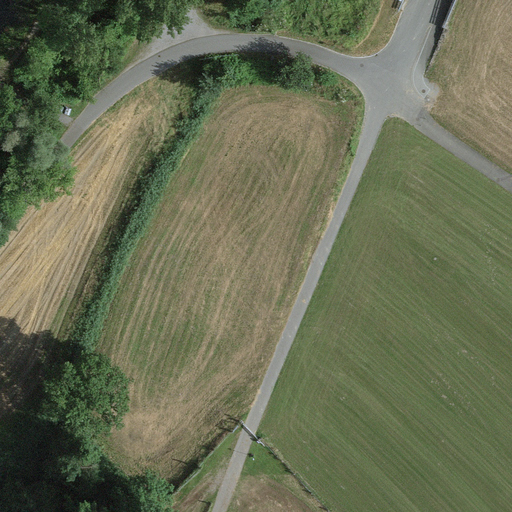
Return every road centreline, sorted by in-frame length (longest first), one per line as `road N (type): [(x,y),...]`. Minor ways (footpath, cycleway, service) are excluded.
road 1 (track): [(217,511),(384,94)]
road 2 (track): [(198,43),(115,89),(0,222)]
road 3 (track): [(384,94),(336,61),(288,46),(198,43)]
road 4 (track): [(511,182),(384,94)]
